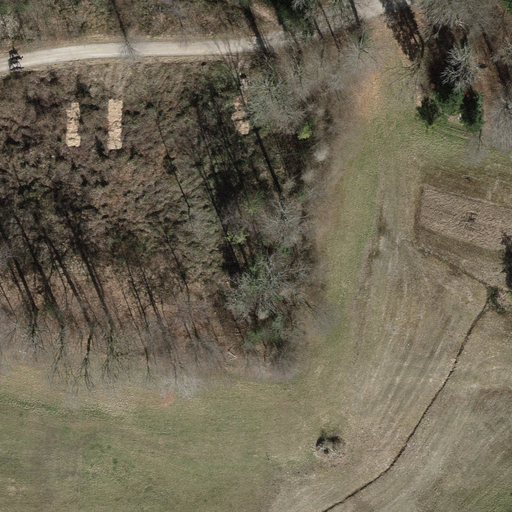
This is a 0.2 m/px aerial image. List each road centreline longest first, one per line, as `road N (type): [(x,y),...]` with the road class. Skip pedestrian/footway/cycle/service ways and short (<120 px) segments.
road 1 (track): [(384,1),(390,235),(366,381)]
road 2 (track): [(0,64),(273,37),(362,8)]
